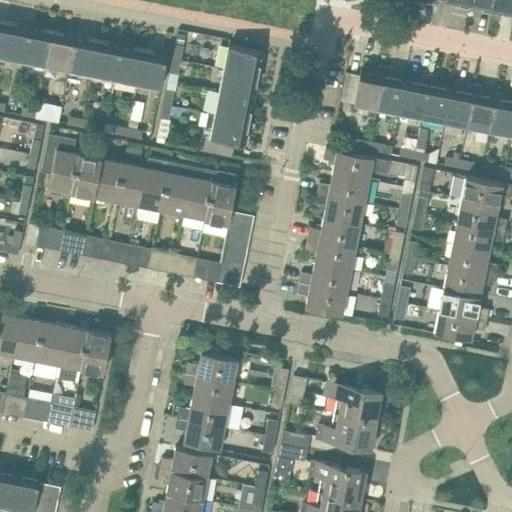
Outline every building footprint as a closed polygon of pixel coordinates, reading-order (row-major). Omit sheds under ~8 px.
[(469,0),(468,4),(491,9),(492,0),(469,0)] [(511,13),(511,0),(492,0),(491,9),(511,13)] [(23,59),(30,25),(7,20),(0,55),(23,59)] [(46,64),(53,29),(30,25),(23,59),(46,64)] [(69,68),(75,34),(53,29),(46,64),(69,68)] [(91,73),(98,39),(75,34),(69,68),(91,73)] [(114,77),(121,43),(98,39),(91,73),(114,77)] [(137,82),(144,48),(121,43),(114,77),(137,82)] [(183,44),(175,43),(172,57),(180,59),(183,44)] [(228,44),(224,67),(257,74),(262,51),(228,44)] [(160,86),(167,52),(144,48),(137,82),(141,82),(160,86)] [(177,73),(180,59),(172,57),(169,71),(177,73)] [(377,107),(385,65),(378,63),(377,71),(360,68),(354,102),(377,107)] [(399,111),(406,77),(390,74),(392,66),(385,65),(377,107),(399,111)] [(253,97),(257,74),(224,67),(219,90),(253,97)] [(421,116),(430,74),(423,72),(421,80),(406,77),(399,111),(421,116)] [(444,120),(450,86),(435,83),(436,75),(430,74),(421,116),(444,120)] [(466,125),(475,82),(468,81),(466,89),(450,86),(444,120),(466,125)] [(489,129),(495,95),(480,92),(481,84),(475,82),(466,125),(489,129)] [(171,104),(174,90),(166,88),(163,103),(171,104)] [(248,120),(253,97),(219,90),(215,113),(248,120)] [(511,133),(511,128),(511,93),(511,98),(495,95),(489,129),(511,133)] [(170,119),(168,119),(171,104),(163,103),(156,140),(166,142),(170,119)] [(35,116),(37,109),(22,106),(21,114),(35,116)] [(51,111),(37,109),(35,116),(50,119),(51,111)] [(244,143),(248,120),(215,113),(212,127),(204,126),(202,136),(205,137),(202,150),(231,155),(234,141),(244,143)] [(81,125),(82,118),(68,115),(67,123),(81,125)] [(97,121),(82,118),(81,125),(95,128),(97,121)] [(126,134),(128,127),(114,124),(112,132),(126,134)] [(142,129),(128,127),(126,134),(141,137),(142,129)] [(71,189),(79,151),(73,150),(76,137),(49,132),(41,169),(51,171),(48,185),(71,189)] [(38,154),(41,139),(33,137),(30,152),(38,154)] [(369,149),(370,141),(356,138),(354,146),(369,149)] [(413,157),(415,149),(400,147),(401,142),(393,140),(392,145),(390,153),(413,157)] [(390,153),(392,145),(370,141),(369,149),(390,153)] [(444,163),(458,166),(459,158),(462,145),(455,143),(452,157),(445,155),(444,163)] [(390,159),(373,156),(345,150),(326,146),(323,157),(334,159),(332,171),(369,178),(371,167),(388,171),(390,159)] [(429,152),(415,149),(413,157),(428,160),(436,162),(439,148),(429,152)] [(93,194),(101,156),(79,151),(71,189),(93,194)] [(35,168),(38,154),(30,152),(27,166),(35,168)] [(160,208),(168,169),(170,160),(148,155),(146,165),(138,203),(160,208)] [(116,199),(123,160),(101,156),(93,194),(116,199)] [(474,161),(459,158),(458,166),(472,169),(474,161)] [(230,209),(237,173),(239,163),(217,159),(215,169),(213,178),(205,217),(228,221),(230,209)] [(138,203),(146,165),(123,160),(116,199),(126,201),(122,217),(135,220),(138,203)] [(183,212),(191,174),(193,164),(170,160),(168,169),(160,208),(183,212)] [(408,162),(404,178),(403,185),(413,187),(417,164),(408,162)] [(205,217),(213,178),(215,169),(193,164),(191,174),(183,212),(205,217)] [(503,175),(504,167),(490,164),(488,172),(503,175)] [(430,183),(433,167),(423,165),(420,181),(430,183)] [(511,168),(504,167),(503,175),(511,176),(511,168)] [(364,200),(369,178),(332,171),(330,183),(319,180),(317,191),(364,200)] [(511,194),(511,188),(511,182),(494,179),(465,174),(461,196),(498,203),(500,192),(511,194)] [(29,199),(32,185),(24,183),(21,198),(29,199)] [(408,209),(413,187),(403,185),(399,207),(408,209)] [(360,223),(364,200),(317,191),(315,202),(325,204),(323,215),(360,223)] [(417,195),(414,210),(424,212),(427,197),(417,195)] [(495,215),(498,203),(461,196),(457,218),(504,228),(506,218),(495,215)] [(26,214),(29,199),(21,198),(18,212),(26,214)] [(405,225),(408,209),(399,207),(395,223),(405,225)] [(254,214),(253,214),(230,209),(228,221),(251,226),(254,214)] [(421,229),(424,212),(414,210),(411,227),(421,229)] [(355,245),(360,223),(323,215),(321,227),(310,225),(308,236),(355,245)] [(502,239),(504,228),(457,218),(452,241),(489,248),(491,237),(502,239)] [(249,238),(251,226),(228,221),(225,233),(249,238)] [(45,246),(49,226),(40,224),(39,228),(29,226),(26,242),(45,246)] [(20,245),(20,241),(22,230),(15,229),(12,243),(20,245)] [(399,254),(403,238),(404,232),(389,229),(387,235),(393,236),(390,252),(399,254)] [(81,253),(84,237),(85,233),(76,232),(72,251),(81,253)] [(90,255),(94,235),(85,233),(84,237),(81,253),(90,255)] [(246,249),(249,238),(225,233),(223,245),(246,249)] [(351,268),(355,245),(308,236),(306,246),(316,249),(314,260),(351,268)] [(409,239),(405,255),(415,257),(418,241),(409,239)] [(126,262),(129,246),(130,242),(121,241),(117,260),(126,262)] [(487,260),(489,248),(452,241),(448,263),(495,273),(497,262),(487,260)] [(135,264),(139,244),(130,242),(129,246),(126,262),(135,264)] [(244,261),(246,249),(223,245),(221,257),(244,261)] [(171,271),(174,255),(175,251),(166,250),(162,269),(171,271)] [(180,273),(184,253),(175,251),(174,255),(171,271),(180,273)] [(396,270),(399,254),(390,252),(386,268),(396,270)] [(412,273),(415,257),(405,255),(402,271),(412,273)] [(242,273),(244,261),(221,257),(220,261),(218,268),(242,273)] [(216,280),(218,268),(220,261),(211,259),(207,278),(216,280)] [(346,290),(351,268),(314,260),(312,272),(301,270),(299,281),(346,290)] [(493,284),(495,273),(448,263),(443,286),(480,293),(482,282),(493,284)] [(239,285),(242,273),(218,268),(216,280),(239,285)] [(342,313),(346,293),(346,290),(299,281),(297,291),(308,293),(305,305),(342,313)] [(384,281),(381,297),(390,299),(394,283),(384,281)] [(400,284),(396,300),(406,302),(410,286),(400,284)] [(478,305),(480,293),(443,286),(439,308),(486,318),(488,307),(478,305)] [(387,315),(390,299),(381,297),(377,313),(387,315)] [(403,318),(406,302),(396,300),(393,316),(403,318)] [(484,328),(486,318),(439,308),(434,331),(471,338),(473,326),(484,328)] [(0,350),(13,353),(21,315),(0,310),(0,350)] [(35,357),(43,319),(21,315),(13,353),(35,357)] [(58,362),(66,324),(43,319),(35,357),(58,362)] [(80,366),(88,328),(66,324),(58,362),(80,366)] [(103,371),(110,332),(88,328),(80,366),(103,371)] [(188,360),(185,371),(233,381),(238,357),(201,350),(198,362),(188,360)] [(274,365),(270,388),(284,391),(288,368),(274,365)] [(10,369),(7,384),(23,387),(26,373),(10,369)] [(229,403),(233,381),(185,371),(183,382),(194,384),(192,396),(229,403)] [(307,376),(293,373),(288,401),(301,404),(307,376)] [(326,380),(324,393),(343,397),(340,412),(375,419),(380,390),(326,380)] [(24,415),(28,396),(24,395),(25,387),(23,387),(7,384),(2,411),(24,415)] [(281,406),(284,391),(270,388),(270,389),(273,390),(271,404),(281,406)] [(69,424),(73,405),(75,397),(64,395),(62,402),(51,400),(47,420),(55,422),(56,419),(59,420),(58,422),(69,424)] [(47,420),(51,400),(28,396),(24,415),(47,420)] [(224,426),(229,403),(192,396),(190,407),(179,405),(177,416),(224,426)] [(92,429),(96,409),(73,405),(69,424),(92,429)] [(369,446),(375,419),(340,412),(337,427),(318,423),(316,436),(350,442),(369,446)] [(220,448),(224,426),(177,416),(175,426),(185,428),(183,441),(203,444),(220,448)] [(268,418),(265,434),(275,436),(278,420),(268,418)] [(283,429),(280,441),(307,447),(310,434),(283,429)] [(272,452),(275,436),(265,434),(262,450),(272,452)] [(305,459),(307,447),(280,441),(278,454),(305,459)] [(212,453),(195,449),(175,445),(173,457),(162,455),(160,467),(207,476),(212,453)] [(0,504),(10,506),(17,472),(1,469),(3,461),(0,460),(0,504)] [(365,470),(345,466),(311,460),(308,472),(327,476),(324,491),(359,498),(365,470)] [(37,492),(39,481),(41,468),(34,467),(32,475),(17,472),(10,506),(33,511),(35,503),(37,492)] [(203,498),(207,476),(160,467),(158,477),(168,479),(166,491),(203,498)] [(258,469),(255,485),(265,487),(268,471),(258,469)] [(58,496),(60,485),(39,481),(37,492),(58,496)] [(260,510),(265,487),(255,485),(251,508),(260,510)] [(154,511),(200,511),(203,498),(166,491),(164,502),(153,500),(151,511),(154,511)] [(356,511),(359,498),(324,491),(321,506),(303,502),(300,511),(356,511)] [(56,507),(58,496),(37,492),(35,503),(56,507)] [(54,511),(56,507),(35,503),(33,511),(32,511),(54,511)]
